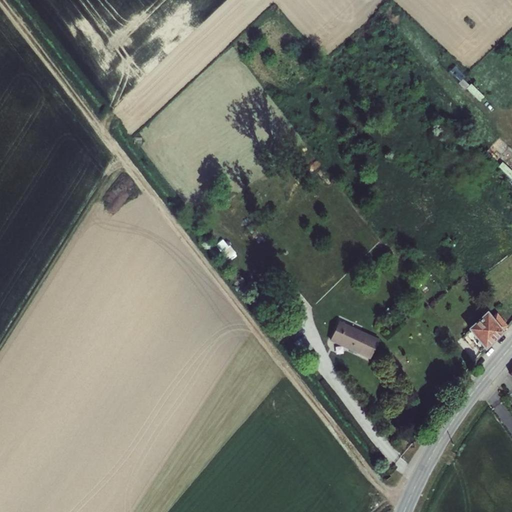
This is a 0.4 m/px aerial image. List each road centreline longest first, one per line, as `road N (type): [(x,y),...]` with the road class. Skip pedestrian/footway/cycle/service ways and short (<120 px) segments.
road 1 (track): [(404,508),(1,0)]
road 2 (tertiary): [(511,344),(455,416),(403,511)]
